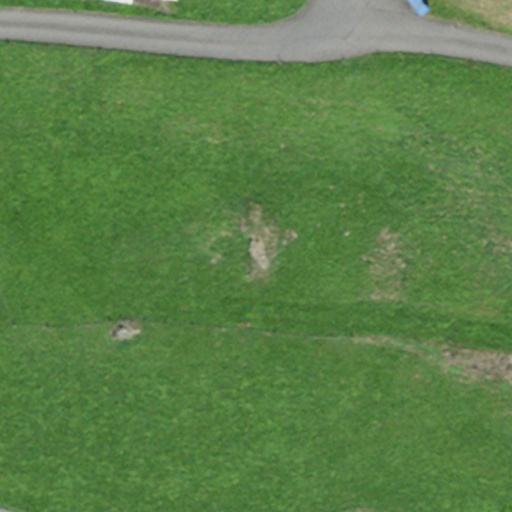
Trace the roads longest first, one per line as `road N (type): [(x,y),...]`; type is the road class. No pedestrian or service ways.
road 1 (unclassified): [(0,24),(303,40),(348,9),(349,0)]
road 2 (track): [(303,40),(421,30),(511,52)]
